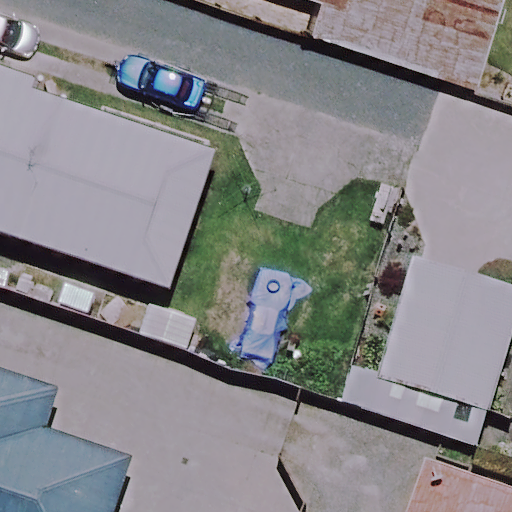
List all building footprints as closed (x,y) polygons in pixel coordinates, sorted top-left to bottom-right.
[(174,0),(473,101),(507,0),(174,0)] [(218,161),(0,85),(0,239),(171,299),(218,161)] [(511,350),(511,297),(420,266),(369,413),(478,450),(511,350)] [(113,511),(129,469),(41,438),(54,400),(0,381),(0,511),(113,511)] [(511,511),(511,503),(435,477),(423,511),(511,511)]
